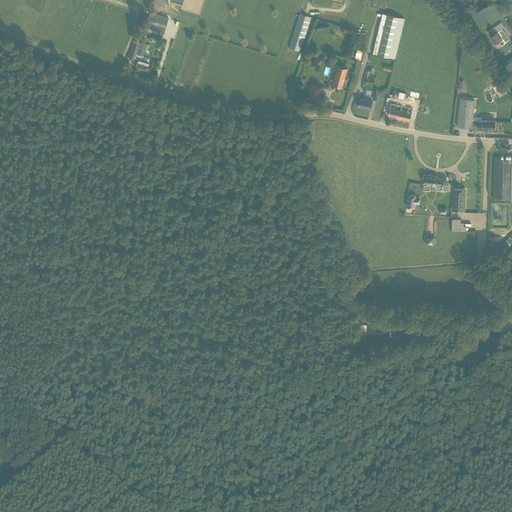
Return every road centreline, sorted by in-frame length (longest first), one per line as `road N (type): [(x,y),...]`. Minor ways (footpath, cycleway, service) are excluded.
road 1 (unclassified): [(511,142),(334,115),(241,114),(112,75),(0,29)]
road 2 (track): [(11,404),(79,336),(295,495)]
road 3 (track): [(0,240),(115,259),(292,390)]
road 4 (track): [(276,511),(511,310)]
road 5 (track): [(0,394),(129,492)]
